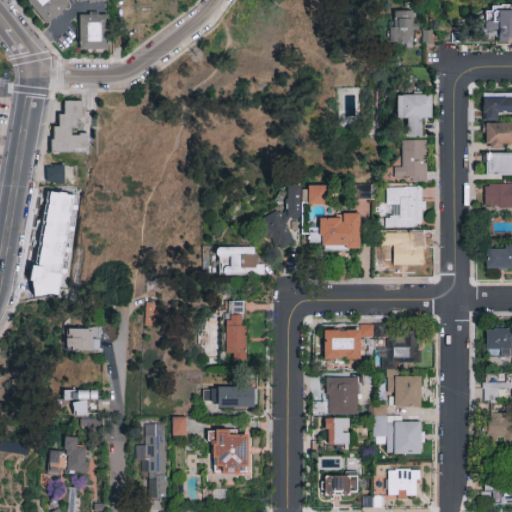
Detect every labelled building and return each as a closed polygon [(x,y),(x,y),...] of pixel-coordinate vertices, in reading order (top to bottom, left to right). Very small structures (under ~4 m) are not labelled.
[(24,0),(47,24),(69,5),(64,0),(24,0)] [(511,8),(483,8),(483,31),(495,31),(495,39),(511,39),(511,8)] [(409,10),(386,10),(386,45),(409,45),(409,10)] [(107,50),(107,14),(78,14),(78,50),(107,50)] [(419,42),(431,42),(431,29),(420,28),(419,42)] [(495,120),(495,113),(511,113),(511,93),(479,94),(479,120),(495,120)] [(391,94),(391,118),(401,118),(401,136),(417,136),(417,117),(426,117),(426,94),(391,94)] [(82,101),(63,101),(63,114),(53,114),(53,152),(86,153),(87,135),(74,134),(74,118),(81,118),(82,101)] [(511,123),(481,123),(481,148),(511,148),(511,123)] [(389,182),(422,182),(422,140),(397,140),(397,166),(389,166),(389,182)] [(511,153),(480,153),(480,175),(511,175),(511,153)] [(64,184),(64,164),(45,164),(45,184),(64,184)] [(368,183),(350,183),(349,197),(368,198),(368,183)] [(480,209),(511,209),(511,184),(480,184),(480,209)] [(295,185),(281,185),(281,213),(263,213),(263,246),(285,246),(285,219),(295,219),(295,185)] [(321,185),(302,185),(302,204),(321,204),(321,185)] [(379,187),(379,228),(421,228),(421,187),(379,187)] [(74,188),(58,188),(58,200),(40,200),(40,215),(62,215),(62,207),(74,207),(74,188)] [(315,250),(354,250),(355,215),(314,214),(313,228),(303,228),(303,243),(315,243),(315,250)] [(61,242),(70,242),(70,234),(58,234),(58,219),(37,219),(37,236),(61,236),(61,242)] [(419,231),(385,232),(385,269),(419,269),(419,231)] [(511,246),(481,246),(481,269),(511,269),(511,246)] [(251,248),(212,247),(212,257),(220,257),(220,275),(259,275),(259,264),(251,264),(251,248)] [(31,264),(64,264),(64,249),(31,249),(31,264)] [(242,301),(221,301),(221,361),(242,361),(242,301)] [(143,325),(154,325),(154,303),(143,303),(143,325)] [(97,351),(97,328),(64,328),(64,351),(97,351)] [(481,356),(509,356),(509,328),(481,328),(481,356)] [(319,359),(355,359),(355,329),(319,329),(319,359)] [(417,371),(416,371),(416,340),(380,339),(380,369),(384,369),(383,407),(416,407),(417,371)] [(511,396),(511,375),(509,375),(509,382),(502,382),(502,388),(511,387),(511,396)] [(355,377),(321,377),(321,414),(355,414),(355,377)] [(494,383),(481,383),(481,400),(494,400),(494,383)] [(199,387),(199,407),(254,407),(254,387),(199,387)] [(96,400),(95,390),(61,390),(62,401),(72,401),(72,415),(84,415),(84,400),(96,400)] [(384,403),(366,404),(366,415),(384,414),(384,403)] [(511,413),(484,413),(484,437),(511,437),(511,413)] [(399,415),(371,415),(372,435),(382,435),(382,454),(420,453),(420,422),(399,423),(399,415)] [(96,429),(96,418),(80,418),(80,428),(96,429)] [(322,445),(345,445),(345,418),(322,418),(322,445)] [(184,435),(183,419),(170,419),(170,435),(184,435)] [(146,473),(147,500),(164,500),(164,424),(143,424),(143,446),(137,446),(138,474),(146,473)] [(248,472),(247,429),(209,430),(209,473),(248,472)] [(84,447),(75,447),(75,438),(64,438),(64,467),(84,467),(84,447)] [(316,455),(316,472),(342,472),(342,455),(316,455)] [(383,498),(417,498),(417,469),(383,469),(383,498)] [(354,476),(322,476),(322,495),(354,495),(354,476)] [(494,502),(509,501),(509,502),(511,501),(511,487),(493,490),(494,502)]
